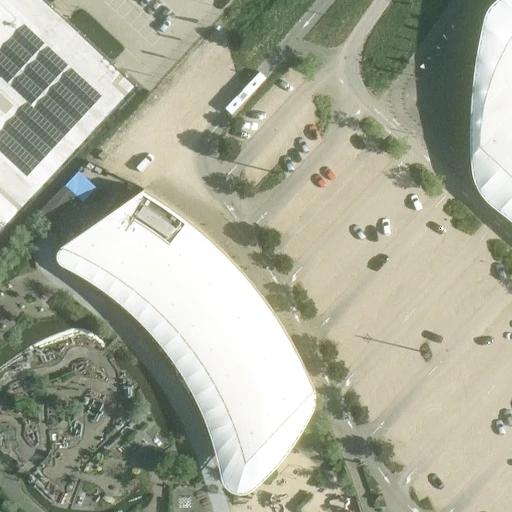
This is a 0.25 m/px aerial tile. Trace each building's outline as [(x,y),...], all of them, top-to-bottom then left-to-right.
[(0,0),(0,232),(136,86),(119,70),(112,64),(64,20),(49,5),(43,0),(0,0)] [(511,0),(480,0),(479,2),(473,13),(468,49),(465,76),(462,107),(462,136),(462,163),(467,181),(473,194),(482,203),(511,227),(511,177),(477,145),(477,131),(479,118),(481,105),(484,92),(488,79),(492,66),(498,54),(504,42),(511,30),(511,28),(511,0)] [(477,131),(477,145),(511,177),(511,28),(511,30),(504,42),(498,54),(492,66),(488,79),(484,92),(481,105),(479,118),(477,131)] [(280,424),(313,389),(303,364),(291,340),(277,317),(262,295),(245,274),(227,254),(207,236),(187,219),(165,203),(143,188),(59,246),(86,258),(111,273),(135,291),(157,310),(177,332),(195,355),(211,380),(224,406),(235,434),(243,462),(280,424)] [(86,258),(59,246),(51,251),(49,257),(49,261),(53,267),(61,270),(83,282),(108,300),(130,319),(149,340),(175,377),(187,399),(200,429),(207,447),(212,467),(216,480),(222,491),(232,496),(239,495),(252,484),(266,467),(279,450),(305,416),(310,403),(313,389),(243,462),(235,434),(224,406),(211,380),(195,355),(177,332),(157,310),(135,291),(111,273),(86,258)]
